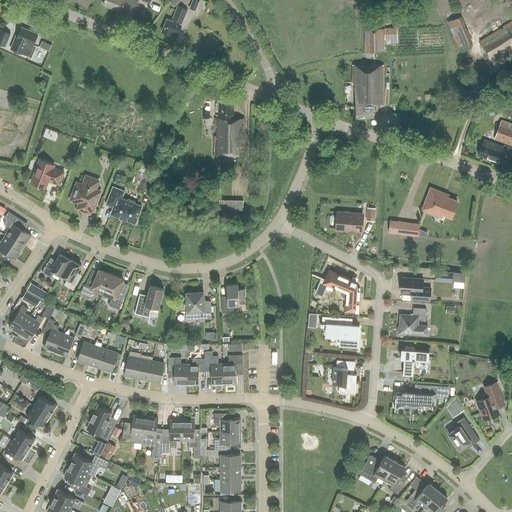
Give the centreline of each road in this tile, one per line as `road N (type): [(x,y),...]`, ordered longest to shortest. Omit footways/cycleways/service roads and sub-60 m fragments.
road 1 (unclassified): [(274,99),(31,0)]
road 2 (residential): [(367,420),(380,284),(278,224)]
road 3 (residential): [(278,224),(234,258),(185,268),(142,263),(55,226)]
road 4 (unclassified): [(511,185),(321,119)]
road 5 (residential): [(261,401),(146,395),(90,381)]
road 6 (residential): [(27,511),(90,381)]
